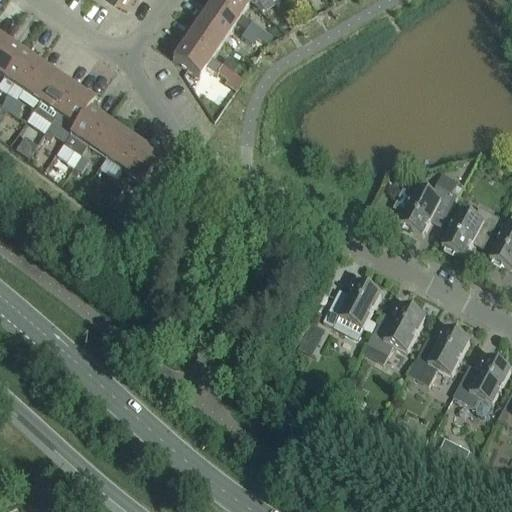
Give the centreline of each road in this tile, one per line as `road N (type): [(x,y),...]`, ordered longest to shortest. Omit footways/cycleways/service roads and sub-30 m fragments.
road 1 (residential): [(511,332),(187,155),(126,56)]
road 2 (secondary): [(251,511),(0,296)]
road 3 (secondary): [(0,392),(137,511)]
